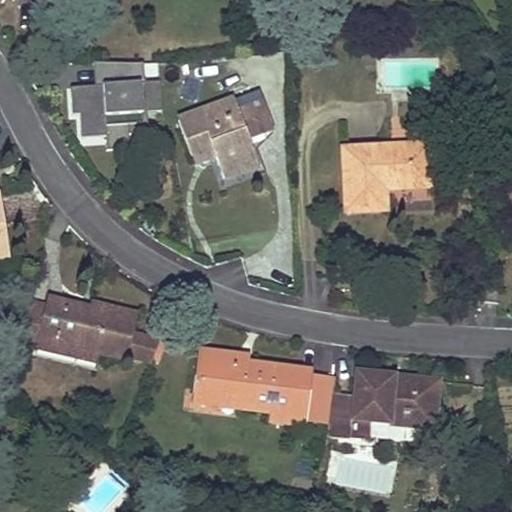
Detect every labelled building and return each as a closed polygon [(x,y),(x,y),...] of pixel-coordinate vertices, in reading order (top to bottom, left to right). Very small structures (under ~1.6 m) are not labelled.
[(141,62),(103,62),(104,84),(94,85),(69,87),(71,114),(78,113),(80,137),(104,136),(126,134),(147,133),(146,110),(161,109),(159,80),(143,81),(141,62)] [(103,62),(93,62),(94,85),(104,84),(103,62)] [(254,93),(244,97),(234,101),(177,121),(189,157),(210,149),(213,157),(221,179),(257,166),(254,155),(268,132),(259,106),(254,93)] [(126,134),(104,136),(105,150),(128,148),(126,134)] [(384,190),(406,189),(429,188),(428,146),(343,149),(346,211),(384,210),(384,190)] [(192,164),(213,157),(210,149),(189,157),(192,164)] [(257,166),(221,179),(224,188),(260,175),(257,166)] [(0,261),(9,260),(0,201),(0,261)] [(156,223),(146,216),(139,227),(149,234),(156,223)] [(98,355),(112,359),(126,362),(127,359),(150,364),(160,341),(132,334),(137,318),(89,306),(89,311),(47,301),(44,309),(39,335),(55,339),(54,346),(77,352),(76,359),(96,363),(98,355)] [(20,346),(76,359),(77,352),(54,346),(55,339),(39,335),(44,309),(30,305),(20,346)] [(305,428),(306,421),(311,379),(303,378),(296,377),(296,372),(249,365),(242,365),(236,364),(237,358),(198,352),(193,396),(240,402),(239,409),(270,413),(289,416),(288,425),(305,428)] [(430,430),(433,406),(436,383),(356,375),(353,397),(329,395),(327,423),(326,428),(325,435),(367,440),(369,423),(430,430)] [(311,378),(311,379),(306,421),(327,423),(329,395),(331,381),(311,378)] [(192,403),(239,409),(240,402),(193,396),(192,403)] [(269,423),(288,425),(289,416),(270,413),(269,423)]
